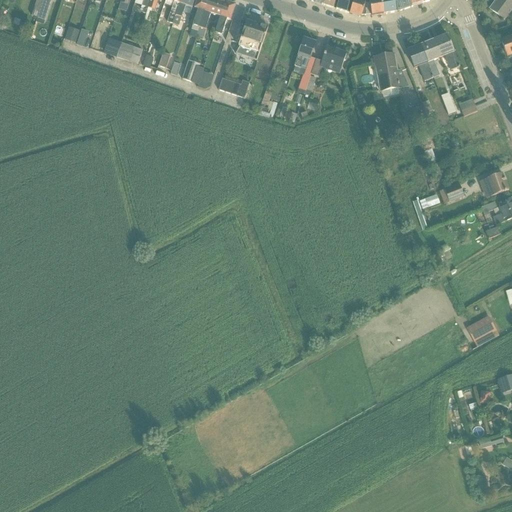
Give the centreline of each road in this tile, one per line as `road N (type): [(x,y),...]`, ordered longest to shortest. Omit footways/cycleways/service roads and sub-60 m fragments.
road 1 (residential): [(449,0),(435,16),(388,29),(338,24),(262,0)]
road 2 (residential): [(458,0),(511,128)]
